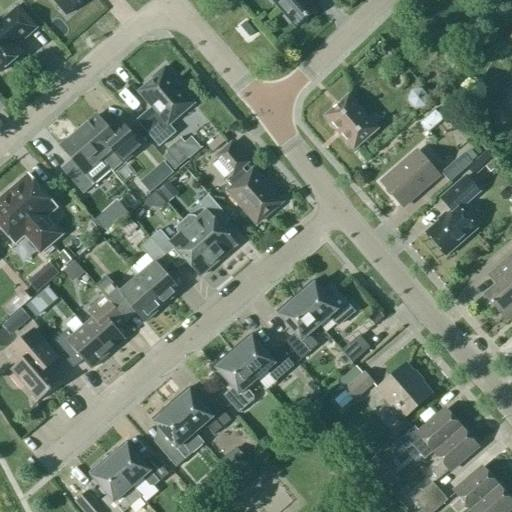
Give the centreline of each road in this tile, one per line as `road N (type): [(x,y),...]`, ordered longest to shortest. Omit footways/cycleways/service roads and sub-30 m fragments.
road 1 (residential): [(47,462),(337,208)]
road 2 (residential): [(511,411),(337,208)]
road 3 (residential): [(0,142),(142,19),(171,12)]
road 4 (residential): [(266,108),(383,0)]
road 5 (residential): [(171,12),(193,25),(266,108)]
road 6 (residential): [(337,208),(266,108)]
